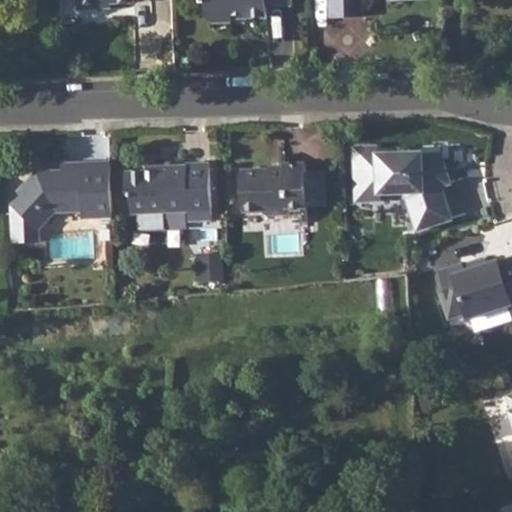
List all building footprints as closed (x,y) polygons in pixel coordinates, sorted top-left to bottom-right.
[(76,0),(77,9),(100,8),(100,2),(134,2),(133,0),(76,0)] [(196,0),(197,1),(202,0),(202,16),(209,21),(228,20),(228,13),(243,13),(246,16),(263,16),(263,5),(288,5),(288,0),(196,0)] [(361,0),(328,0),(329,16),(361,15),(361,0)] [(378,146),(353,146),(355,200),(379,200),(379,192),(405,191),(416,229),(449,219),(439,187),(450,184),(442,160),(421,160),(421,152),(378,153),(378,146)] [(10,207),(8,206),(8,210),(11,212),(8,214),(10,245),(33,244),(33,231),(37,230),(54,213),(81,213),(81,219),(111,218),(109,161),(60,163),(61,171),(56,171),(55,176),(45,176),(42,172),(34,171),(17,190),(19,191),(19,197),(10,207)] [(188,219),(211,219),(209,162),(185,163),(185,164),(166,165),(166,169),(124,171),(126,192),(130,196),(130,213),(187,211),(188,219)] [(306,206),(305,170),(305,164),(283,165),(283,171),(240,172),(241,212),(263,212),(265,215),(285,214),(285,216),(307,215),(306,206)] [(463,270),(461,264),(461,262),(441,268),(436,269),(444,293),(436,296),(443,320),(461,315),(463,319),(508,304),(510,311),(511,310),(511,256),(498,261),(497,259),(484,263),(463,270)]
